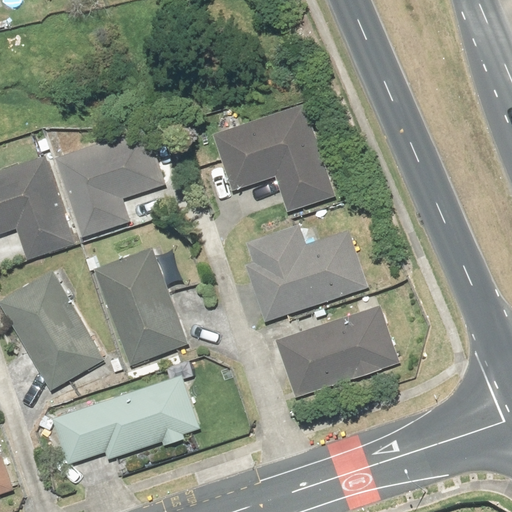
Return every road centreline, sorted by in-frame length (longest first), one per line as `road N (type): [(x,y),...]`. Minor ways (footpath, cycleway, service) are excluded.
road 1 (primary): [(511,353),(361,0)]
road 2 (tertiary): [(240,511),(511,424)]
